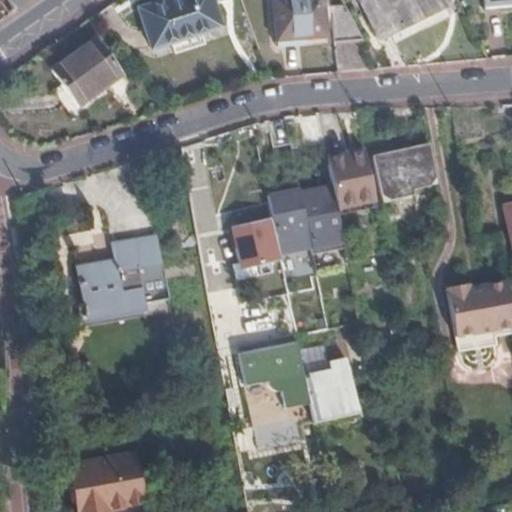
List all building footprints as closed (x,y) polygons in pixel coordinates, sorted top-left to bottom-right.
[(221,25),(212,0),(170,0),(140,11),(154,47),(221,25)] [(326,38),(323,0),(274,0),(277,36),(304,34),(304,39),(326,38)] [(443,4),(441,0),(361,0),(358,2),(377,38),(443,4)] [(511,0),(490,0),(491,8),(511,6),(511,0)] [(120,76),(95,41),(50,73),(74,107),(120,76)] [(478,108),(448,109),(454,142),(484,136),(478,108)] [(324,115),(317,115),(332,187),(335,210),(374,202),(365,152),(347,156),(344,146),(334,114),(324,115)] [(259,162),(254,136),(240,139),(245,165),(259,162)] [(410,194),(436,189),(429,148),(374,159),(384,205),(412,199),(410,194)] [(143,160),(129,165),(134,190),(148,187),(143,160)] [(335,210),(332,187),(302,191),(312,253),(311,255),(341,250),(335,210)] [(302,191),(268,197),(273,224),(279,259),(312,253),(302,191)] [(279,259),(273,224),(233,232),(242,271),(279,263),(279,259)] [(77,272),(85,317),(142,306),(131,245),(110,248),(114,264),(77,272)] [(273,275),(276,289),(284,288),(281,274),(273,275)] [(456,337),(511,327),(511,318),(505,281),(485,285),(485,289),(471,292),(468,285),(448,290),(456,337)] [(307,402),(302,375),(294,338),(235,351),(242,383),(261,379),(268,388),(277,390),(281,407),(307,402)] [(301,351),(306,369),(326,364),(321,345),(301,351)] [(329,369),(337,411),(356,408),(346,359),(327,363),(329,369)] [(307,402),(309,417),(337,411),(329,369),(302,375),(307,402)] [(72,467),(77,511),(99,511),(98,508),(106,507),(143,500),(134,455),(72,467)] [(400,484),(394,485),(396,493),(401,492),(405,509),(420,506),(408,455),(394,458),(400,484)] [(75,511),(77,511),(72,467),(67,468),(75,511)] [(118,511),(144,507),(143,500),(106,507),(107,511),(118,511)]
